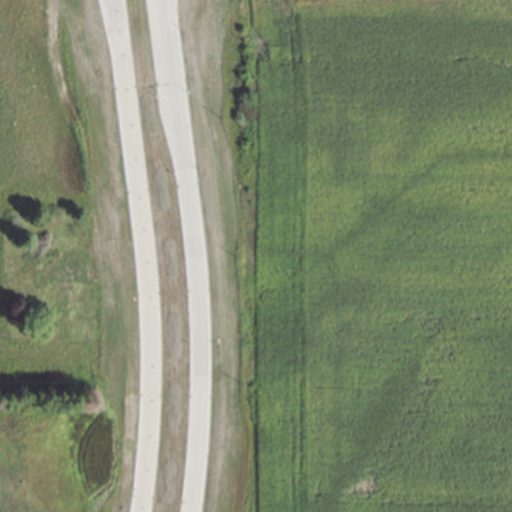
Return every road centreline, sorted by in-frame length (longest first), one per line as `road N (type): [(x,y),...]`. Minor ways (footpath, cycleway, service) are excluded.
road 1 (tertiary): [(191,511),(200,442),(199,322),(157,0)]
road 2 (tertiary): [(114,0),(152,311),(152,444),(142,511)]
